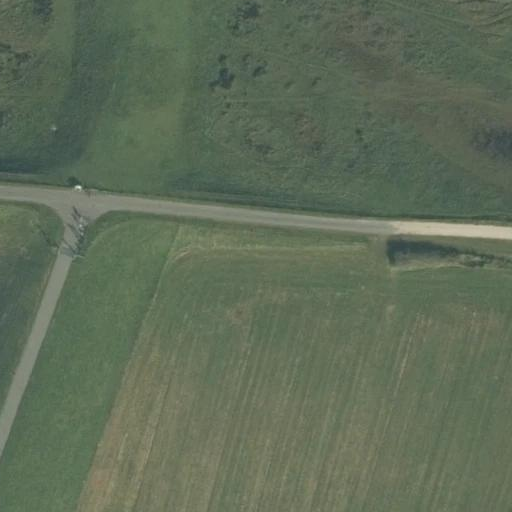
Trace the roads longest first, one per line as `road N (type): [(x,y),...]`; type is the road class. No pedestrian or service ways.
road 1 (unclassified): [(400,233),(74,205)]
road 2 (unclassified): [(0,403),(74,205)]
